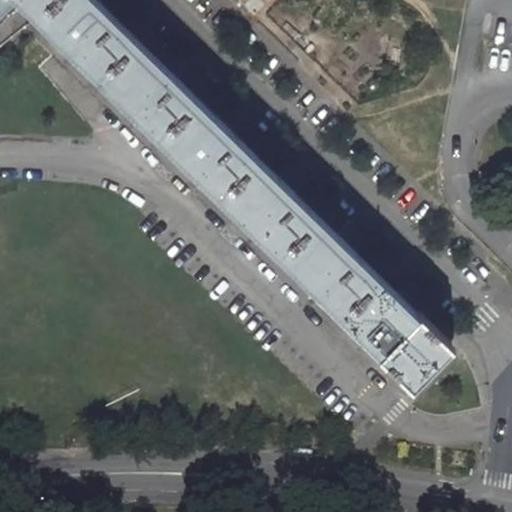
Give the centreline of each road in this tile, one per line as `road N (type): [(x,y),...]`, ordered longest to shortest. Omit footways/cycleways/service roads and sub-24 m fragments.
road 1 (residential): [(509,426),(427,427),(396,413),(209,229),(132,173),(87,158),(0,155)]
road 2 (residential): [(162,0),(485,315)]
road 3 (secondary): [(0,481),(210,473),(389,492)]
